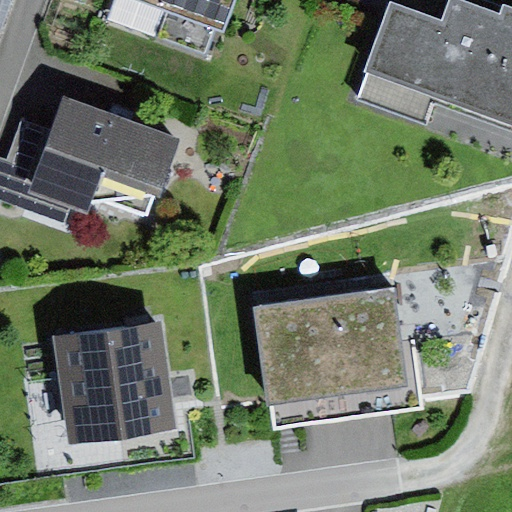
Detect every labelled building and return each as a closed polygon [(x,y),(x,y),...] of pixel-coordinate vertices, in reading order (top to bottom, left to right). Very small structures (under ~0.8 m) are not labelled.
[(237,0),(132,0),(225,34),(237,0)] [(441,26),(389,7),(354,103),(426,129),(436,102),(511,129),(511,11),(504,9),(500,20),(450,2),(441,26)] [(182,145),(66,102),(54,134),(22,122),(7,163),(0,159),(0,204),(84,236),(104,185),(160,205),(182,145)] [(395,294),(258,313),(274,434),(424,413),(414,339),(402,341),(395,294)] [(166,320),(47,339),(65,448),(183,429),(166,320)]
